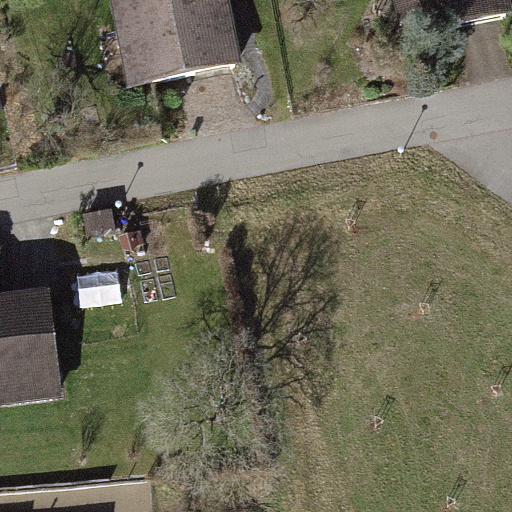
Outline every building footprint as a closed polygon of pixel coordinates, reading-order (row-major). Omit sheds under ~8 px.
[(108,0),(126,95),(242,74),(228,0),(108,0)] [(392,0),(401,45),(511,23),(511,17),(508,0),(392,0)] [(113,213),(84,219),(89,243),(118,238),(113,213)] [(142,235),(120,240),(124,258),(133,256),(138,248),(145,247),(142,235)] [(0,413),(67,405),(53,300),(0,306),(0,413)]
